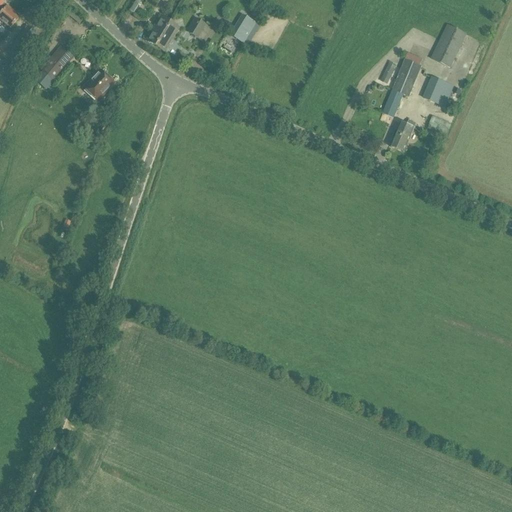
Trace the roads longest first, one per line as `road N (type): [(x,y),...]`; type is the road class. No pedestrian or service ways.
road 1 (tertiary): [(22,511),(175,83)]
road 2 (tertiary): [(175,83),(511,224)]
road 3 (tertiary): [(175,83),(80,0)]
